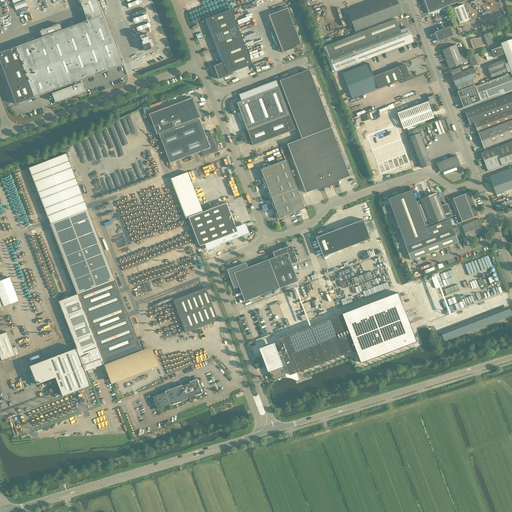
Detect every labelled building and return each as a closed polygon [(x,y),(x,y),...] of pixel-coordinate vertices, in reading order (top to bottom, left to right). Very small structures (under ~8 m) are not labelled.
[(43,37),(0,52),(0,59),(16,104),(52,91),(56,102),(85,91),(81,81),(121,66),(96,0),(80,0),(87,19),(87,21),(62,30),(60,24),(41,31),(43,37)] [(403,14),(397,0),(381,0),(349,12),(356,31),(403,14)] [(458,4),(467,0),(424,0),(429,13),(457,2),(458,4)] [(460,24),(469,20),(463,4),(454,8),(460,24)] [(288,8),(269,15),(283,53),(288,51),(288,50),(292,49),(296,48),(297,50),(303,47),(288,8)] [(231,9),(207,19),(224,62),(214,66),(219,79),(234,74),(233,72),(252,65),(231,9)] [(400,30),(396,21),(326,47),(335,71),(413,42),(408,27),(400,30)] [(439,42),(454,36),(450,27),(435,32),(439,42)] [(484,36),(471,41),(474,49),(479,47),(480,49),(482,47),(482,46),(487,44),(488,45),(493,43),(491,37),(489,33),(487,34),(484,35),(484,36)] [(502,46),(505,54),(511,71),(511,38),(501,43),(502,46)] [(449,69),(468,62),(464,51),(459,53),(456,45),(442,50),(449,69)] [(502,46),(491,50),(494,58),(505,54),(502,46)] [(489,51),(484,54),(484,56),(485,56),(487,60),(493,58),(491,53),(490,54),(489,51)] [(472,67),(479,64),(475,55),(468,57),(472,67)] [(491,77),(509,71),(504,60),(487,66),(491,77)] [(405,64),(400,66),(374,76),(369,63),(343,73),(352,98),(410,77),(405,64)] [(473,79),(477,78),(473,68),(462,72),(460,68),(451,71),(453,75),(452,76),(456,86),(459,91),(475,85),(473,79)] [(319,189),(320,191),(339,184),(338,181),(351,177),(332,128),(309,69),(309,70),(304,72),(297,74),(297,75),(292,76),(280,81),(302,139),(288,145),(306,193),(319,189)] [(458,92),(464,107),(500,94),(503,94),(511,90),(511,72),(475,86),(475,85),(458,92)] [(248,130),(290,114),(279,86),(243,100),(242,98),(244,98),(243,96),(233,100),(232,100),(231,101),(230,102),(230,103),(230,104),(230,105),(230,106),(233,115),(241,112),(248,130)] [(484,148),(511,138),(511,94),(465,112),(470,125),(475,123),(478,132),(484,148)] [(429,100),(428,101),(397,113),(404,129),(434,118),(430,107),(432,107),(431,105),(436,102),(433,96),(428,97),(429,100)] [(192,98),(149,114),(150,114),(157,134),(202,118),(195,99),(192,98)] [(290,114),(248,130),(240,133),(243,141),(244,141),(251,139),(254,145),(296,129),(290,114)] [(203,156),(218,151),(210,131),(205,133),(200,119),(159,135),(170,163),(201,151),(203,156)] [(394,128),(372,137),(384,167),(405,159),(394,128)] [(431,164),(418,128),(408,132),(422,168),(431,164)] [(511,142),(481,153),(488,171),(511,161),(511,142)] [(115,280),(88,210),(66,154),(30,168),(52,224),(78,294),(105,364),(112,382),(158,364),(151,346),(142,350),(115,280)] [(441,172),(460,165),(456,156),(437,163),(441,172)] [(288,160),(261,170),(264,178),(263,178),(267,189),(268,188),(270,193),(268,193),(270,199),(272,198),(274,203),(272,203),(274,209),(276,208),(277,213),(276,213),(278,220),(286,217),(285,216),(295,213),(295,214),(301,212),(300,211),(305,209),(288,160)] [(511,167),(490,176),(496,194),(511,188),(511,167)] [(188,172),(171,178),(186,218),(189,217),(203,212),(188,172)] [(390,199),(389,200),(402,235),(403,235),(403,236),(426,228),(427,228),(426,226),(419,208),(417,201),(413,191),(390,199)] [(454,198),(458,210),(474,204),(470,192),(454,198)] [(421,200),(417,201),(419,208),(426,226),(430,224),(430,225),(446,218),(452,216),(448,203),(442,206),(437,193),(420,199),(421,200)] [(233,233),(238,231),(227,203),(203,212),(189,217),(200,246),(203,245),(205,251),(220,245),(220,244),(230,240),(230,241),(235,239),(233,233)] [(474,204),(458,210),(462,221),(479,215),(474,204)] [(371,239),(365,222),(364,219),(316,237),(324,257),(371,239)] [(403,235),(402,235),(406,246),(411,260),(459,242),(456,235),(461,234),(458,226),(453,228),(450,219),(427,228),(426,228),(403,236),(403,235)] [(467,239),(485,232),(480,219),(462,226),(467,239)] [(269,259),(280,288),(284,287),(298,281),(299,281),(293,267),(292,264),(298,262),(292,245),(273,252),(275,257),(269,259)] [(246,262),(227,270),(235,288),(239,286),(245,302),(280,288),(269,259),(269,260),(248,268),(246,262)] [(186,333),(219,320),(206,288),(174,300),(186,333)] [(273,342),(260,347),(265,360),(272,378),(273,378),(275,381),(273,383),(274,383),(274,382),(275,382),(275,381),(276,381),(276,380),(277,380),(278,379),(279,379),(279,380),(280,380),(281,380),(281,379),(282,379),(281,379),(281,378),(282,378),(283,378),(284,378),(285,377),(286,377),(287,377),(289,377),(291,378),(293,378),(295,379),(296,380),(298,379),(296,373),(357,350),(362,363),(418,341),(399,292),(343,314),(277,339),(281,351),(277,352),(273,342)] [(56,377),(63,396),(92,385),(86,372),(105,364),(78,294),(59,301),(77,348),(30,366),(37,384),(56,377)] [(301,316),(303,322),(315,317),(309,302),(303,304),(306,314),(301,316)] [(0,334),(0,355),(2,361),(19,354),(16,347),(13,348),(7,332),(0,334)] [(166,392),(153,397),(158,409),(170,404),(171,405),(187,399),(187,398),(190,397),(195,395),(195,396),(196,395),(202,393),(197,379),(190,382),(191,383),(183,386),(182,385),(165,391),(166,392)]
